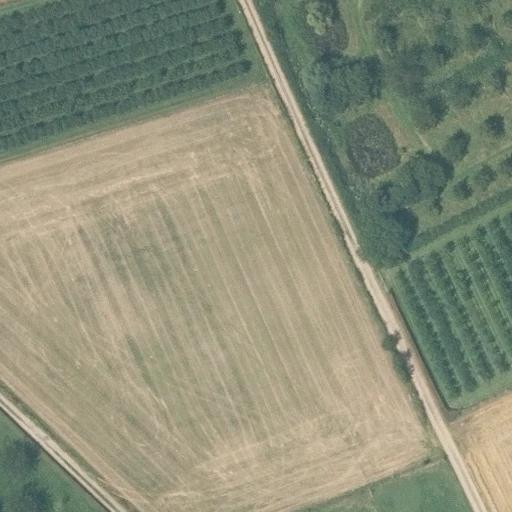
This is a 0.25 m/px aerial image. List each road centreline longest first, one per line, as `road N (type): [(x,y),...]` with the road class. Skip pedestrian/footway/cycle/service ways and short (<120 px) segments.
road 1 (track): [(480,511),(243,0)]
road 2 (track): [(0,402),(117,511)]
